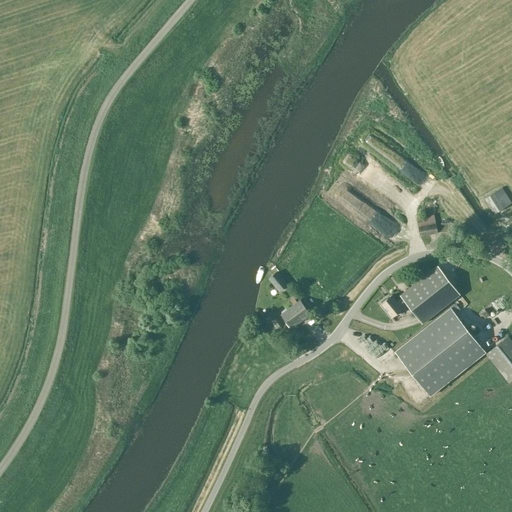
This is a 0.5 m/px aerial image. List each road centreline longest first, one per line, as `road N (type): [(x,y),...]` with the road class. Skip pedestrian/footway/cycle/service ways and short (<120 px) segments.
road 1 (unclassified): [(0,471),(29,426),(57,352),(84,167),(99,120),(191,0)]
road 2 (unclassified): [(205,511),(265,384),(331,339),(382,275),(414,258),(463,252),(511,270)]
